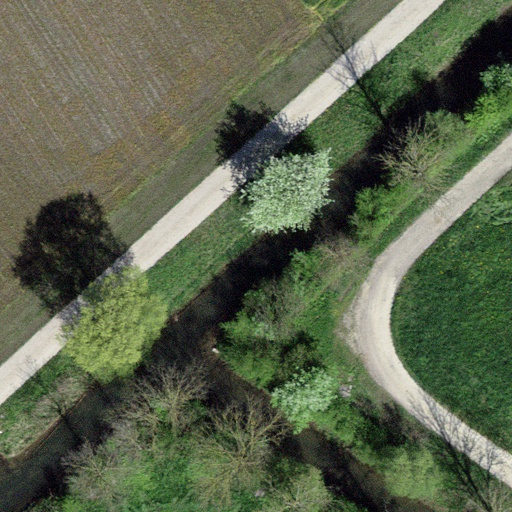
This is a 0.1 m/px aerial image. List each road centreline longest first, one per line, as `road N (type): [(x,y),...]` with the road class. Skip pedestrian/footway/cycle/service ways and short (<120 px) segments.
road 1 (track): [(427,0),(0,389)]
road 2 (track): [(511,467),(434,410),(373,351),(372,302),(407,242),(511,145)]
